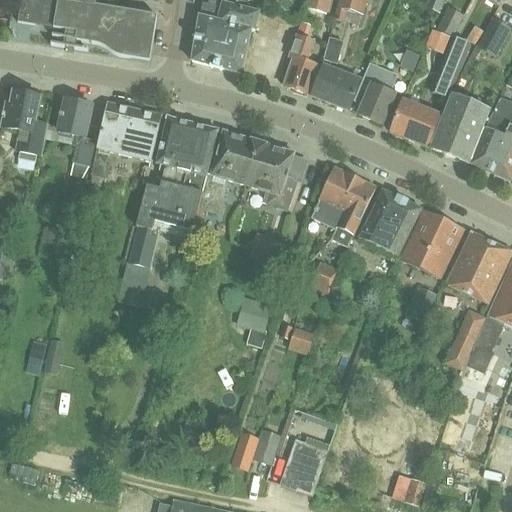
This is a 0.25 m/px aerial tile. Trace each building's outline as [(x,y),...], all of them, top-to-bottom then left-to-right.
[(76,50),(77,42),(96,45),(102,46),(104,47),(108,50),(113,54),(117,56),(119,57),(124,58),(128,58),(133,58),(136,57),(142,55),(145,52),(148,49),(151,46),(153,42),(154,36),(158,17),(96,7),(96,0),(22,0),(19,24),(67,31),(64,48),(76,50)] [(325,16),(330,0),(308,0),(305,10),(325,16)] [(340,0),(335,20),(343,22),(346,11),(363,15),(366,0),(340,0)] [(444,1),(442,0),(430,0),(427,9),(439,14),(444,1)] [(255,33),(261,13),(210,1),(208,6),(204,5),(193,62),(241,75),(252,33),(255,33)] [(448,9),(437,31),(453,39),(464,17),(448,9)] [(495,58),(510,30),(492,20),(477,49),(495,58)] [(444,55),(451,39),(433,32),(426,48),(444,55)] [(285,88),(308,96),(318,67),(308,64),(315,43),(308,41),(298,38),(291,59),(295,60),(285,88)] [(350,112),(361,83),(330,70),(332,64),(338,66),(344,44),(330,40),(322,69),(324,69),(313,98),(350,112)] [(433,93),(450,100),(471,45),(458,40),(452,42),(433,93)] [(390,93),(396,77),(379,70),(359,117),(383,127),(396,96),(390,93)] [(470,165),(490,113),(462,101),(464,94),(468,96),(475,78),(462,73),(432,149),(470,165)] [(20,161),(36,164),(38,157),(42,158),(48,127),(36,125),(41,99),(14,94),(11,108),(7,107),(5,117),(4,117),(3,122),(4,122),(3,130),(22,133),(18,153),(21,154),(20,161)] [(511,104),(501,100),(486,130),(472,166),(511,184),(511,181),(511,104)] [(80,139),(74,165),(89,169),(95,142),(85,139),(92,108),(67,102),(60,134),(80,139)] [(429,149),(441,118),(404,103),(391,134),(429,149)] [(91,186),(94,187),(93,193),(103,195),(110,165),(105,164),(108,154),(151,163),(161,117),(109,105),(91,186)] [(160,172),(164,173),(161,182),(156,180),(153,191),(147,190),(138,228),(133,227),(124,263),(129,265),(119,303),(141,309),(159,235),(190,243),(198,210),(207,175),(218,131),(168,119),(157,165),(161,166),(160,172)] [(220,215),(228,182),(245,187),(259,144),(224,133),(211,176),(207,175),(198,210),(220,215)] [(288,172),(294,154),(259,144),(245,187),(270,194),(266,206),(288,213),(301,177),(288,172)] [(319,202),(320,202),(311,220),(336,231),(336,232),(360,182),(334,169),(319,202)] [(376,189),(360,182),(336,232),(336,231),(331,241),(348,249),(354,237),(376,189)] [(421,211),(384,193),(360,242),(360,245),(375,253),(378,251),(381,247),(400,256),(421,211)] [(440,281),(464,231),(424,212),(400,262),(440,281)] [(490,314),(511,264),(511,253),(471,235),(447,286),(488,305),(485,312),(490,314)] [(283,243),(267,238),(261,254),(277,259),(283,243)] [(16,258),(0,254),(0,281),(10,284),(16,258)] [(338,271),(328,294),(343,300),(350,300),(366,263),(346,254),(338,271)] [(338,271),(321,263),(311,288),(328,296),(328,294),(338,271)] [(468,368),(485,376),(494,355),(492,354),(505,325),(511,328),(511,264),(490,314),(476,345),(468,368)] [(426,326),(438,297),(420,289),(408,318),(426,326)] [(266,333),(273,308),(245,299),(237,327),(251,331),(247,346),(262,350),(267,334),(266,333)] [(52,341),(45,374),(58,377),(65,344),(52,341)] [(282,438),(263,431),(260,440),(257,450),(276,456),(282,438)] [(231,468),(249,474),(257,450),(260,440),(242,435),(231,468)] [(317,486),(330,453),(296,441),(280,487),(313,498),(317,486)] [(406,505),(421,510),(428,486),(411,480),(410,485),(399,481),(392,503),(405,507),(406,505)] [(220,511),(175,502),(173,511),(220,511)]
